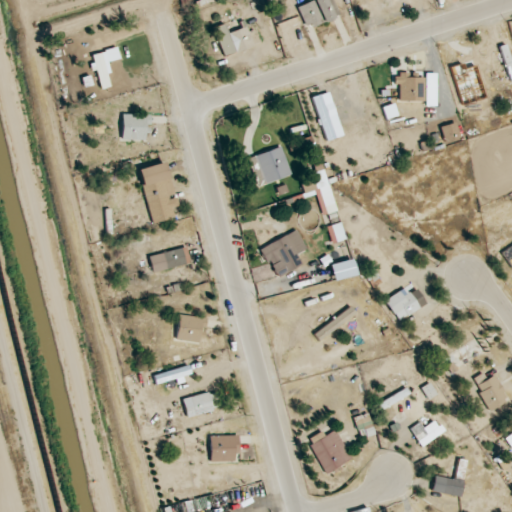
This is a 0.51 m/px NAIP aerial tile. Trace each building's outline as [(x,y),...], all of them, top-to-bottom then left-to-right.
[(340,14),(332,0),(311,0),(297,7),(308,30),(340,14)] [(236,53),(256,44),(247,25),(227,34),(236,53)] [(99,88),(110,84),(97,46),(86,49),(99,88)] [(424,101),(424,73),(399,73),(399,101),(424,101)] [(312,96),(325,141),(335,138),(329,117),(336,115),(329,91),(312,96)] [(511,109),(475,121),(477,129),(511,117),(511,109)] [(409,121),(411,129),(449,121),(448,113),(409,121)] [(247,158),(257,186),(291,174),(281,146),(247,158)] [(151,223),(180,216),(167,161),(138,168),(151,223)] [(259,247),(268,267),(279,262),(284,273),(304,264),(299,253),(307,250),(298,230),(259,247)] [(186,263),(182,247),(148,256),(153,272),(186,263)] [(403,295),(400,290),(384,300),(398,321),(421,306),(411,291),(403,295)] [(357,313),(351,306),(313,334),(318,341),(357,313)] [(205,341),(205,316),(177,316),(177,341),(205,341)] [(393,354),(406,349),(396,326),(384,331),(393,354)] [(156,385),(192,372),(188,363),(153,376),(156,385)] [(494,375),(484,380),(481,374),(472,379),(489,411),(508,401),(494,375)] [(410,395),(407,388),(377,403),(380,410),(410,395)] [(182,399),(187,418),(221,408),(216,389),(182,399)] [(360,439),(375,434),(368,412),(353,417),(360,439)] [(422,447),(444,430),(435,419),(413,436),(422,447)] [(336,430),(326,436),(323,431),(307,440),(325,474),(352,459),(336,430)] [(238,435),(209,435),(209,461),(238,461),(238,435)] [(499,477),(481,453),(472,460),(491,484),(499,477)] [(431,491),(460,496),(466,463),(459,461),(455,479),(434,475),(431,491)]
